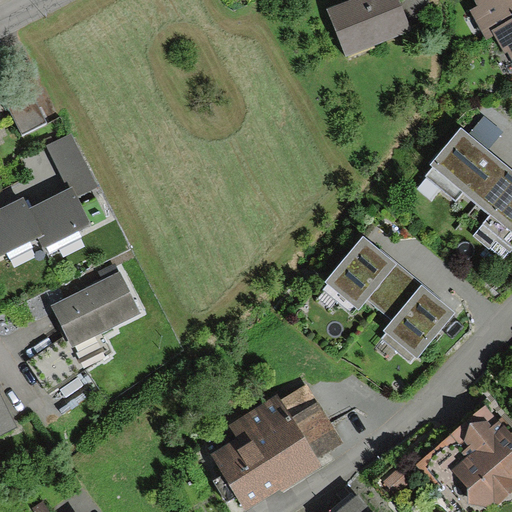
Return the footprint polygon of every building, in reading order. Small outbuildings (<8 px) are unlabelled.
[(390,0),(357,0),(329,11),(346,51),(402,27),(390,0)] [(494,34),(511,24),(511,0),(481,0),(485,5),(470,13),(484,39),(494,34)] [(511,24),(494,34),(511,69),(511,24)] [(2,91),(22,133),(59,116),(39,74),(2,91)] [(489,118),(475,135),(494,150),(508,133),(489,118)] [(67,189),(30,208),(43,235),(38,237),(44,248),(91,224),(77,197),(99,186),(71,132),(45,146),(67,189)] [(457,132),(422,175),(452,200),(461,189),(474,200),(500,168),(457,132)] [(511,243),(511,177),(500,168),(474,200),(488,212),(480,222),(510,247),(511,243)] [(24,197),(0,208),(0,256),(38,237),(43,235),(30,208),(24,197)] [(329,286),(360,311),(394,268),(363,243),(329,286)] [(120,270),(51,304),(71,346),(141,311),(120,270)] [(422,292),(387,334),(417,358),(452,316),(422,292)] [(0,438),(20,428),(0,388),(0,438)] [(208,457),(240,507),(335,445),(303,396),(208,457)] [(447,467),(479,507),(511,479),(511,449),(495,428),(447,467)] [(360,511),(348,496),(327,511),(360,511)]
